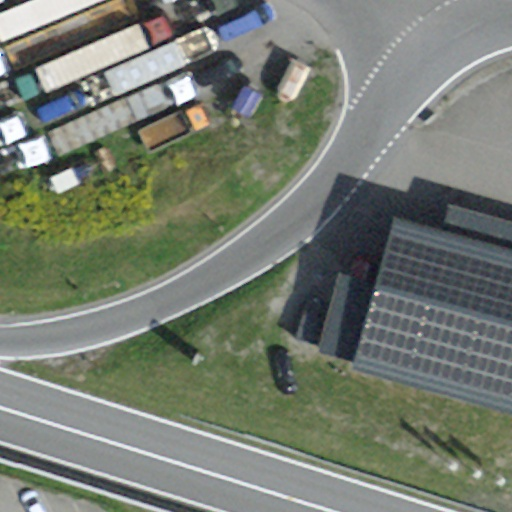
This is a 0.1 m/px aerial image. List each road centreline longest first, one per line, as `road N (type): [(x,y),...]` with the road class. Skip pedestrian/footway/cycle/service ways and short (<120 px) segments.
road 1 (unclassified): [(462,35),(407,86),(293,227),(192,292),(119,320),(47,340),(0,339)]
road 2 (primary): [(318,511),(0,407)]
